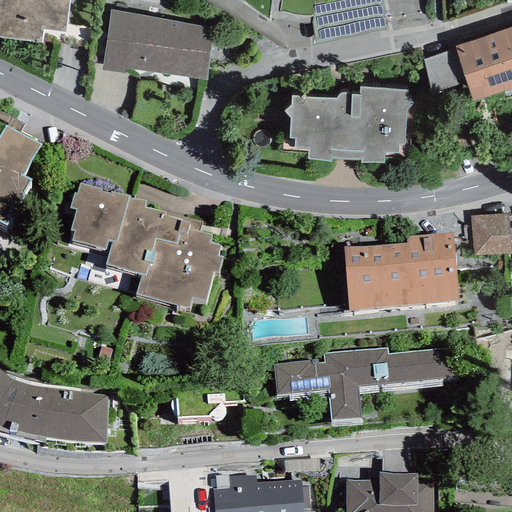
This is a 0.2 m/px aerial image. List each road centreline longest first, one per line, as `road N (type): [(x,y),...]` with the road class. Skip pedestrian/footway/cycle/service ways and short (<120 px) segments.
road 1 (residential): [(0,453),(104,466),(387,441),(511,446)]
road 2 (residential): [(192,169),(213,100),(238,73),(449,30),(511,8)]
road 3 (secondary): [(511,175),(377,202),(291,196),(192,169)]
road 4 (secondary): [(192,169),(0,73)]
